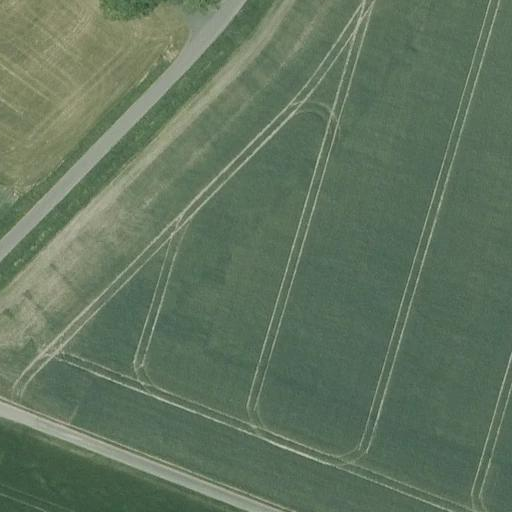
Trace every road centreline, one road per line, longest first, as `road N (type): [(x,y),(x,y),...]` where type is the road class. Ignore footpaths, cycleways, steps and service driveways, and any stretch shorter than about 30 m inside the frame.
road 1 (unclassified): [(0,250),(124,126),(229,0)]
road 2 (unclassified): [(279,511),(0,399)]
